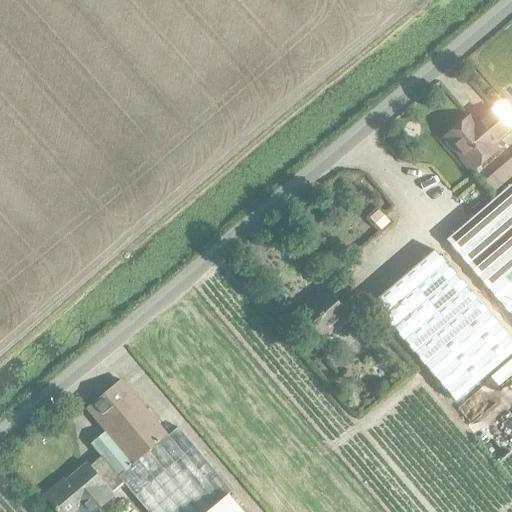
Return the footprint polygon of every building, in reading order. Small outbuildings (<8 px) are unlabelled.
[(469,117),(444,138),(472,171),(497,151),(492,145),(510,130),(493,110),(475,125),(469,117)] [(511,154),(486,178),(497,190),(511,176),(511,154)] [(511,183),(446,240),(511,316),(511,183)] [(511,341),(434,250),(371,304),(456,402),(511,354),(511,341)] [(297,315),(318,340),(348,316),(325,290),(297,315)] [(91,444),(148,511),(242,511),(228,494),(232,491),(178,427),(167,436),(121,381),(87,409),(106,431),(91,444)] [(66,481),(46,498),(57,511),(93,511),(113,496),(86,464),(66,481)]
